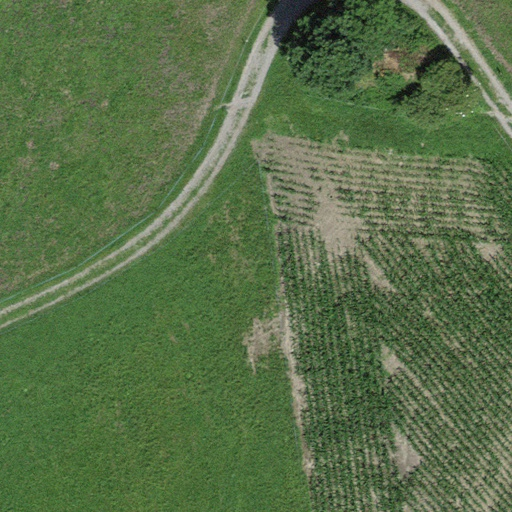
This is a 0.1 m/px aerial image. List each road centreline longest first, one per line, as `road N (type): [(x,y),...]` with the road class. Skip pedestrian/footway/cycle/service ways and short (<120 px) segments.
road 1 (track): [(0,316),(89,275),(192,193),(248,97),(290,0)]
road 2 (track): [(418,0),(511,124)]
